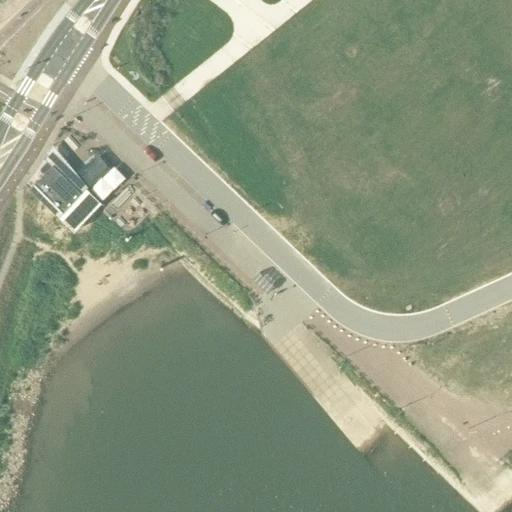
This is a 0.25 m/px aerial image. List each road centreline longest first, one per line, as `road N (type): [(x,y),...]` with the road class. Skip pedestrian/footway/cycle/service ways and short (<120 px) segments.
road 1 (unknown): [(250,0),(199,65),(208,85),(315,188),(310,206),(271,248)]
road 2 (residential): [(309,283),(71,64)]
road 3 (unclassified): [(309,283),(338,309),(385,329),(450,318),(511,289)]
road 4 (secondary): [(0,174),(71,64)]
